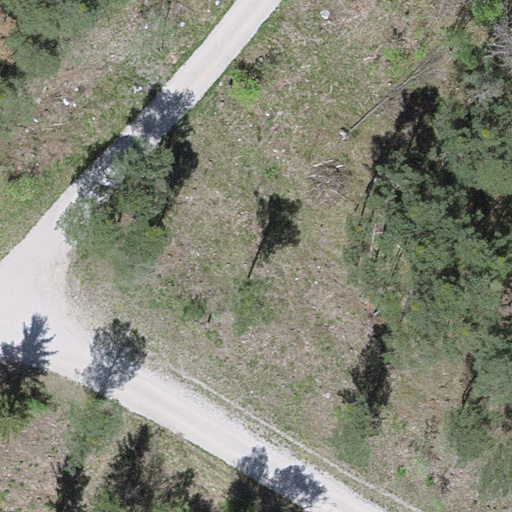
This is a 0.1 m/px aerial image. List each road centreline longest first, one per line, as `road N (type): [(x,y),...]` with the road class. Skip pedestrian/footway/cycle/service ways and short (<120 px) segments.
road 1 (track): [(340,511),(0,318)]
road 2 (track): [(0,223),(173,0)]
